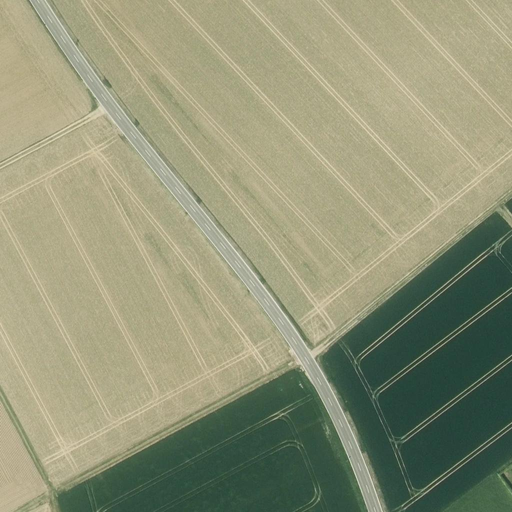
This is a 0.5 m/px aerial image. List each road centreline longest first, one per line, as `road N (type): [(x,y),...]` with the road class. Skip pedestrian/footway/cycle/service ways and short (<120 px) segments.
road 1 (secondary): [(375,511),(343,426),(307,361),(36,0)]
road 2 (track): [(50,496),(305,359)]
road 3 (track): [(307,361),(511,195)]
road 4 (track): [(110,107),(0,166)]
